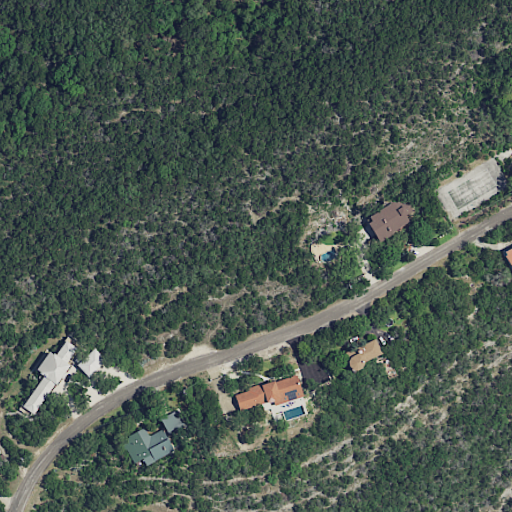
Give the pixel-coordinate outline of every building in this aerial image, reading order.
[(365,218),(380,244),(410,226),(404,216),(412,211),(407,203),(398,208),(394,201),(365,218)] [(511,246),(502,252),(511,275),(511,246)] [(43,376),(21,407),(33,415),(80,347),(66,337),(54,355),(48,351),(35,370),(43,376)] [(343,357),(350,370),(381,355),(375,341),(343,357)] [(76,364),(88,377),(105,361),(93,348),(76,364)] [(302,397),(296,375),(233,392),(238,411),(272,402),(273,405),(302,397)] [(168,436),(185,428),(176,410),(159,419),(168,436)] [(163,429),(148,436),(144,428),(121,438),(132,463),(142,459),(144,465),(173,452),(163,429)]
